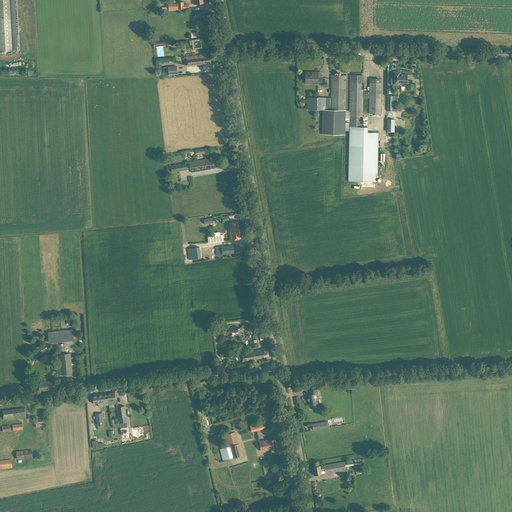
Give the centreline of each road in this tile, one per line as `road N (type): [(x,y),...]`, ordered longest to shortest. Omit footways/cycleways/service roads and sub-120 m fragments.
road 1 (tertiary): [(277,369),(222,49)]
road 2 (unclassified): [(511,58),(229,48)]
road 3 (unclassified): [(277,369),(0,402)]
road 4 (tertiary): [(302,511),(277,369)]
